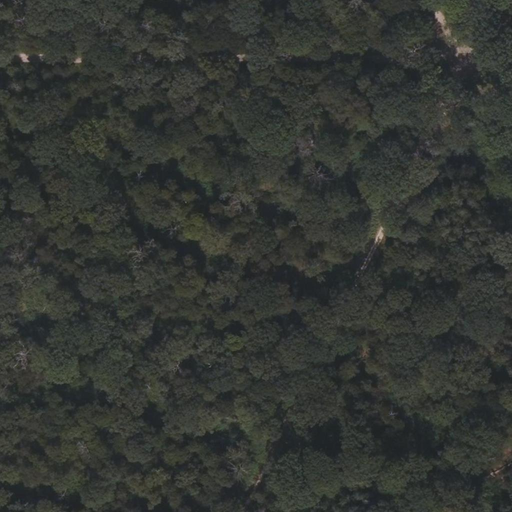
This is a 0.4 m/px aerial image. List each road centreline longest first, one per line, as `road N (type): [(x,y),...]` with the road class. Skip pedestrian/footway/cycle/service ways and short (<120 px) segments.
road 1 (track): [(240,511),(493,0)]
road 2 (track): [(0,59),(511,61)]
road 3 (track): [(424,0),(511,142)]
